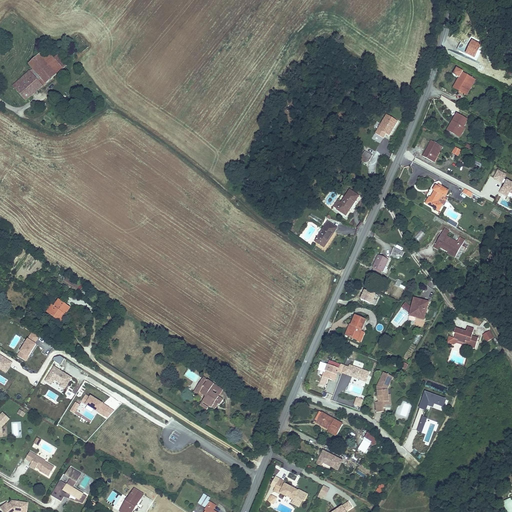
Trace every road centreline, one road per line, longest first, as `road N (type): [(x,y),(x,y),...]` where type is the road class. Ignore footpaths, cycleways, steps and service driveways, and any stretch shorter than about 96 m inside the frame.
road 1 (tertiary): [(259,477),(426,90),(453,0)]
road 2 (unknown): [(53,349),(176,426)]
